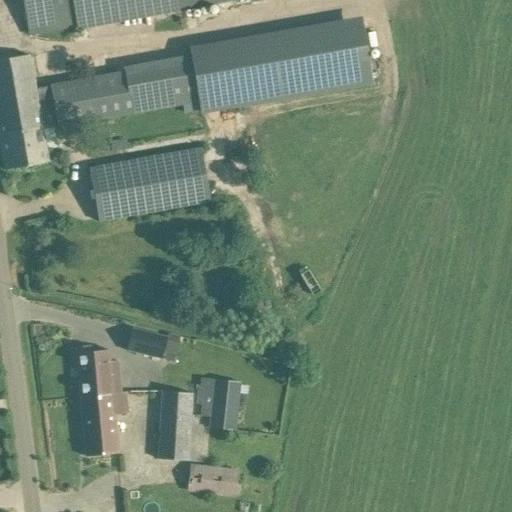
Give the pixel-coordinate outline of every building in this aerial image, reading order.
[(49,30),(76,25),(77,28),(230,0),(22,0),(29,34),(49,30)] [(202,112),(372,85),(360,18),(189,48),(191,59),(69,82),(50,85),(51,95),(37,97),(41,124),(57,121),(58,126),(64,125),(200,102),(202,112)] [(37,97),(35,97),(29,54),(0,58),(0,138),(5,169),(48,162),(41,124),(37,97)] [(98,221),(210,201),(200,147),(88,167),(98,221)] [(167,332),(166,335),(131,327),(126,349),(161,357),(163,350),(176,352),(180,335),(167,332)] [(73,367),(77,366),(80,396),(121,392),(119,359),(108,360),(108,350),(96,351),(90,351),(90,345),(71,347),(73,367)] [(197,384),(196,395),(202,395),(200,415),(209,416),(208,427),(235,430),(239,382),(201,378),(201,384),(197,384)] [(156,459),(186,461),(191,394),(161,391),(156,459)] [(126,413),(124,400),(123,392),(121,392),(80,396),(85,456),(117,453),(113,414),(126,413)] [(185,490),(233,496),(236,471),(189,466),(185,490)]
